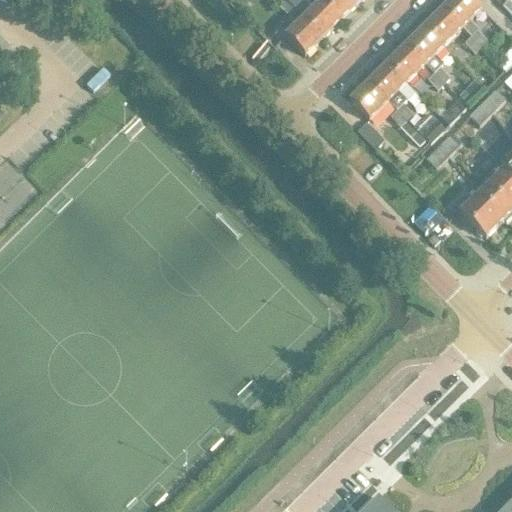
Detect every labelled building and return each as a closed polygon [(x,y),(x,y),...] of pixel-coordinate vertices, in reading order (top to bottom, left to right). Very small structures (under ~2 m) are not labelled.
[(289,0),(285,5),(295,15),(301,8),(292,0),(289,0)] [(358,8),(350,0),(326,0),(321,6),(341,26),(358,8)] [(350,0),(358,8),(366,0),(350,0)] [(455,0),(443,13),(471,41),(478,34),(470,25),(481,14),(467,0),(455,0)] [(511,21),(511,7),(509,4),(502,12),(511,21)] [(323,43),(303,23),(295,15),(285,5),(278,11),(297,30),(286,41),(305,61),(323,43)] [(323,43),(341,26),(321,6),(303,23),(323,43)] [(424,31),(444,51),(462,33),(470,41),(471,41),(443,13),(424,31)] [(406,50),(425,70),(433,79),(440,72),(442,70),(433,61),(444,51),(424,31),(406,50)] [(471,41),(482,52),(488,45),(478,35),(479,34),(478,34),(471,41)] [(475,58),(482,52),(471,41),(470,41),(470,42),(464,48),(475,58)] [(406,88),(425,70),(406,50),(387,68),(406,88)] [(505,76),(511,68),(511,63),(505,57),(496,67),(505,76)] [(387,68),(368,87),(387,107),(396,115),(403,108),(407,105),(398,96),(406,88),(387,68)] [(433,79),(443,89),(451,82),(440,72),(433,79)] [(437,95),(443,89),(433,79),(427,85),(437,95)] [(369,125),(387,107),(368,87),(349,106),(369,125)] [(488,102),(498,113),(505,106),(494,95),(488,102)] [(481,108),(492,119),(498,113),(488,102),(481,108)] [(449,130),(465,114),(457,105),(446,116),(437,106),(432,112),(449,130)] [(396,115),(405,125),(406,126),(413,119),(403,108),(396,115)] [(475,115),(485,125),(492,119),(481,108),(475,115)] [(390,121),(400,131),(405,125),(396,115),(390,121)] [(479,132),(485,125),(475,115),(469,121),(479,132)] [(400,132),(412,144),(419,152),(425,146),(406,126),(405,125),(400,131),(400,132)] [(360,141),(374,155),(383,145),(365,127),(356,136),(360,141)] [(433,127),(421,140),(430,149),(443,136),(433,127)] [(445,145),(455,155),(462,148),(451,138),(445,145)] [(438,151),(449,161),(455,155),(445,145),(438,151)] [(432,157),(442,168),(449,161),(438,151),(432,157)] [(436,174),(442,168),(432,157),(426,164),(436,174)] [(486,243),(511,216),(511,181),(504,174),(460,217),(486,243)] [(387,511),(378,502),(368,511),(387,511)]
